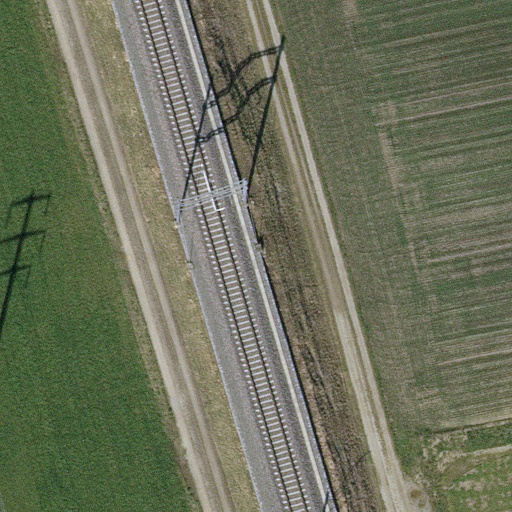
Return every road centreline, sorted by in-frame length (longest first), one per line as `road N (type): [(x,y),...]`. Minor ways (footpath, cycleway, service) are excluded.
road 1 (track): [(45,0),(205,511)]
road 2 (track): [(263,0),(413,511)]
